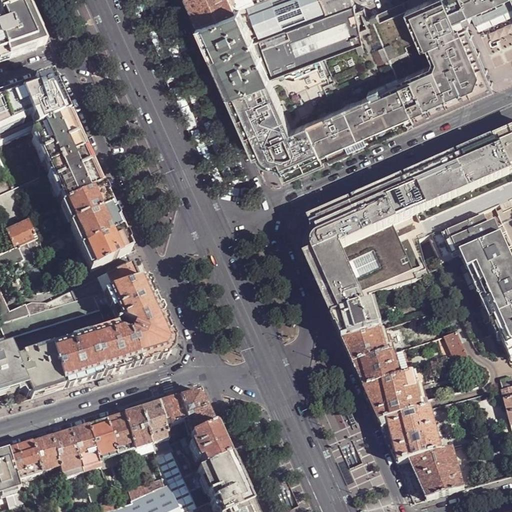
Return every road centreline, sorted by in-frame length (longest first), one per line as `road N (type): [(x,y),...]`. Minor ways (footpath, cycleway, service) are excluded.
road 1 (secondary): [(511,98),(264,204)]
road 2 (secondary): [(271,219),(511,117)]
road 3 (secondary): [(211,230),(107,0)]
road 4 (residential): [(401,511),(309,307)]
road 5 (residential): [(264,204),(174,0)]
road 6 (tertiary): [(0,429),(206,370)]
road 7 (residential): [(59,56),(150,249)]
road 8 (secondary): [(274,375),(211,230)]
road 9 (residential): [(206,370),(267,511)]
road 10 (secondary): [(336,511),(274,375)]
